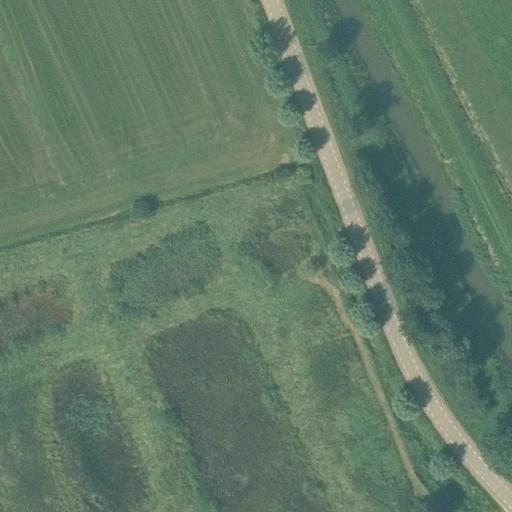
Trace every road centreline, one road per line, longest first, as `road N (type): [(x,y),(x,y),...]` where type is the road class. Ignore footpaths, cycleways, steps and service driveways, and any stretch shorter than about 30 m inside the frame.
road 1 (tertiary): [(511,503),(458,441),(401,348),(271,0)]
road 2 (track): [(511,401),(399,196),(309,0)]
